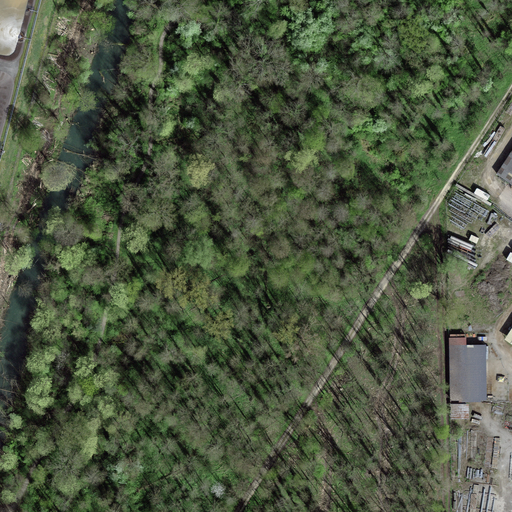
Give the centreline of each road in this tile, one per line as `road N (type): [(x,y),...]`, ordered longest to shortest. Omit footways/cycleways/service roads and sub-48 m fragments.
road 1 (track): [(11,511),(90,360),(153,122),(169,29),(197,0)]
road 2 (track): [(511,87),(242,511)]
road 3 (track): [(444,511),(436,203)]
